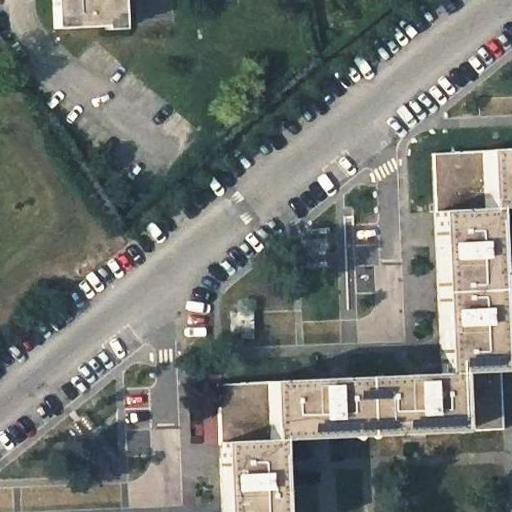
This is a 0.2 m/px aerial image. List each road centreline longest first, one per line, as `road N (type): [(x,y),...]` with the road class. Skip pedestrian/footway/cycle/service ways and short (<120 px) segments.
road 1 (residential): [(0,409),(511,1)]
road 2 (residential): [(163,159),(36,46),(18,0)]
